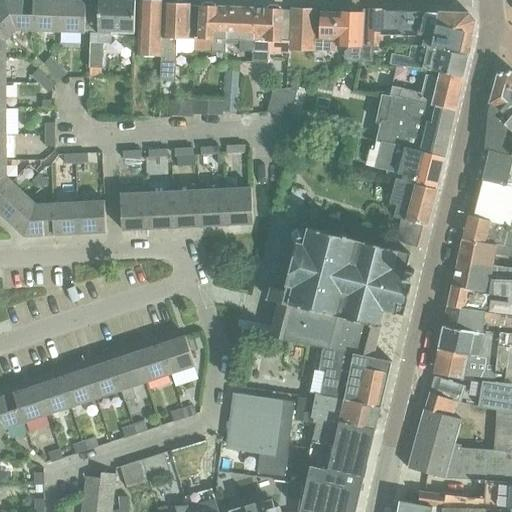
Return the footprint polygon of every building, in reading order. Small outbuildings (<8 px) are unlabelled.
[(4,0),(0,4),(0,22),(13,36),(17,31),(31,31),(30,0),(4,0)] [(59,1),(43,0),(30,0),(31,31),(59,33),(59,1)] [(100,6),(87,6),(87,34),(92,34),(92,68),(103,68),(104,44),(111,45),(112,35),(113,35),(114,33),(135,34),(136,1),(119,0),(100,0),(100,2),(100,6)] [(87,2),(59,1),(59,33),(87,34),(87,6),(87,2)] [(139,57),(162,58),(164,5),(164,2),(141,1),(139,57)] [(162,58),(161,82),(176,82),(177,54),(178,39),(190,39),(191,6),(186,6),(184,2),(177,2),(173,5),(164,5),(162,58)] [(213,53),(226,54),(227,39),(228,21),(226,21),(226,8),(216,8),(216,3),(202,3),(202,8),(201,8),(200,38),(214,39),(213,53)] [(291,54),(291,50),(292,11),(283,10),(281,9),(281,6),(267,6),(267,9),(259,9),(258,23),(255,22),(254,53),(254,62),(269,62),(270,53),(291,54)] [(241,52),(254,53),(255,22),(258,23),(259,9),(226,8),(226,21),(228,21),(227,39),(241,40),(241,52)] [(291,50),(314,51),(316,11),(292,11),(291,50)] [(382,51),(385,12),(364,11),(364,15),(338,13),(338,15),(321,14),(319,40),(336,41),(336,45),(349,46),(349,49),(346,52),(345,58),(348,62),(362,63),(362,61),(374,62),(375,51),(382,51)] [(385,12),(382,47),(412,47),(423,47),(431,48),(440,14),(399,12),(385,12)] [(431,48),(469,57),(471,48),(469,46),(474,27),(475,22),(473,22),(471,18),(471,15),(440,14),(431,48)] [(0,48),(7,48),(7,42),(13,36),(0,22),(0,48)] [(464,78),(469,57),(431,48),(423,47),(412,47),(409,58),(393,54),(391,65),(440,73),(464,78)] [(46,65),(62,81),(68,75),(52,59),(46,65)] [(227,63),(225,112),(238,113),(241,64),(227,63)] [(33,77),(50,93),(56,87),(40,71),(33,77)] [(489,109),(488,124),(502,125),(511,114),(511,73),(511,72),(499,73),(490,104),(489,109)] [(401,97),(415,101),(456,111),(459,98),(464,78),(440,73),(439,78),(437,77),(431,79),(428,87),(433,91),(436,92),(435,97),(404,89),(401,97)] [(274,90),(269,114),(291,119),(300,87),(274,90)] [(383,142),(399,146),(445,158),(456,111),(415,101),(401,97),(393,95),(392,97),(384,95),(377,123),(382,124),(377,141),(383,142)] [(195,102),(195,115),(224,115),(225,103),(195,102)] [(511,135),(507,155),(511,156),(511,114),(502,125),(505,127),(511,133),(511,135)] [(47,124),(47,139),(57,139),(56,124),(47,124)] [(488,150),(480,180),(511,187),(511,156),(507,155),(511,135),(511,133),(505,127),(502,125),(488,124),(486,149),(488,150)] [(43,132),(22,130),(20,146),(42,148),(43,132)] [(57,139),(47,139),(48,148),(57,148),(57,139)] [(439,185),(445,158),(399,146),(399,147),(383,142),(376,167),(389,171),(387,176),(402,180),(438,190),(439,185)] [(246,145),(227,146),(228,154),(247,153),(246,145)] [(220,146),(201,147),(201,155),(221,154),(220,146)] [(195,148),(182,148),(175,149),(176,157),(195,156),(195,148)] [(168,149),(149,150),(150,158),(169,157),(168,149)] [(142,150),(123,151),(124,159),(143,159),(142,150)] [(76,164),(90,164),(89,154),(76,155),(76,164)] [(67,165),(76,164),(76,155),(67,156),(67,165)] [(0,194),(12,182),(8,178),(8,169),(0,168),(0,194)] [(34,181),(43,190),(50,183),(40,175),(34,181)] [(397,199),(400,199),(395,217),(402,219),(396,241),(422,248),(431,215),(438,190),(402,180),(397,199)] [(478,180),(470,215),(511,225),(511,219),(511,187),(480,180),(478,180)] [(0,194),(0,213),(11,224),(33,201),(12,182),(0,194)] [(233,226),(255,225),(253,189),(122,195),(124,231),(145,230),(145,232),(156,232),(156,230),(223,227),(223,228),(233,228),(233,226)] [(33,201),(11,224),(26,237),(52,236),(50,205),(37,205),(33,201)] [(106,202),(78,204),(80,235),(107,234),(106,202)] [(78,204),(50,205),(52,236),(80,235),(78,204)] [(470,215),(463,240),(506,245),(511,225),(470,215)] [(270,300),(281,303),(380,325),(383,311),(404,316),(416,272),(407,269),(411,254),(308,227),(306,234),(301,232),(287,286),(288,286),(286,292),(273,288),(270,300)] [(511,278),(511,268),(494,266),(497,255),(511,256),(511,246),(506,245),(463,240),(453,285),(476,286),(477,283),(489,285),(491,277),(511,278)] [(485,310),(511,313),(511,278),(491,277),(489,285),(477,283),(476,286),(453,285),(448,306),(472,310),(484,311),(485,310)] [(273,337),(325,351),(326,348),(371,358),(372,357),(380,325),(281,303),(273,337)] [(448,306),(444,326),(486,333),(486,330),(511,333),(511,313),(485,310),(484,311),(472,310),(448,306)] [(495,377),(497,377),(504,333),(486,330),(486,333),(444,326),(439,349),(470,355),(481,357),(497,360),(495,377)] [(505,383),(511,383),(511,333),(504,333),(497,377),(503,378),(504,368),(507,368),(505,383)] [(186,337),(161,346),(171,374),(195,365),(186,337)] [(161,346),(136,354),(145,382),(171,374),(161,346)] [(392,363),(372,357),(371,358),(326,348),(325,351),(322,372),(318,391),(317,392),(380,407),(382,408),(392,363)] [(465,380),(470,355),(439,349),(434,374),(465,380)] [(136,354),(112,362),(122,390),(125,402),(136,398),(132,387),(145,382),(136,354)] [(112,362),(87,370),(97,398),(122,390),(112,362)] [(87,370),(63,379),(73,407),(97,398),(87,370)] [(435,376),(430,393),(459,402),(464,386),(435,376)] [(63,379),(38,387),(48,415),(73,407),(63,379)] [(497,411),(511,412),(511,383),(505,383),(483,381),(478,407),(497,411)] [(38,387),(14,395),(24,423),(48,415),(38,387)] [(317,392),(314,415),(316,416),(314,422),(317,423),(313,442),(334,447),(340,422),(360,427),(375,430),(380,407),(317,392)] [(430,393),(425,409),(453,417),(459,402),(430,393)] [(0,399),(0,433),(2,436),(7,429),(24,423),(14,395),(0,399)] [(231,450),(260,454),(258,473),(285,477),(295,402),(239,395),(231,450)] [(195,405),(182,409),(185,418),(198,414),(195,405)] [(185,418),(182,409),(172,412),(175,422),(185,418)] [(424,409),(408,468),(423,472),(427,473),(446,479),(486,480),(501,481),(503,451),(494,450),(462,448),(462,445),(456,444),(462,420),(453,417),(425,409),(424,409)] [(503,451),(511,451),(511,412),(497,411),(494,450),(503,451)] [(146,421),(133,425),(136,435),(149,431),(146,421)] [(312,465),(302,509),(302,511),(356,511),(364,478),(372,442),(358,439),(360,427),(340,422),(334,447),(329,469),(312,465)] [(136,435),(133,425),(123,429),(126,438),(136,435)] [(372,442),(375,430),(360,427),(358,439),(372,442)] [(96,437),(84,442),(87,451),(100,447),(96,437)] [(87,451),(84,442),(74,445),(77,455),(87,451)] [(49,453),(53,463),(64,459),(61,449),(49,453)] [(511,451),(503,451),(501,481),(511,480),(511,451)] [(165,453),(143,460),(150,482),(172,475),(165,453)] [(128,489),(150,482),(143,460),(121,467),(128,489)] [(45,486),(45,473),(35,473),(35,486),(45,486)] [(103,473),(101,479),(98,511),(121,511),(122,511),(117,511),(113,511),(117,475),(103,473)] [(98,511),(101,479),(88,477),(83,511),(98,511)] [(421,491),(418,504),(434,507),(472,509),(482,509),(511,511),(511,510),(511,480),(501,481),(486,480),(485,499),(467,497),(421,491)] [(219,511),(212,489),(185,497),(188,507),(189,511),(219,511)] [(120,498),(122,511),(130,511),(129,497),(120,498)] [(36,499),(36,510),(45,510),(45,499),(36,499)] [(397,511),(471,511),(472,509),(434,507),(418,504),(400,501),(397,511)] [(275,511),(272,502),(257,507),(256,503),(246,506),(246,507),(231,511),(275,511)]
